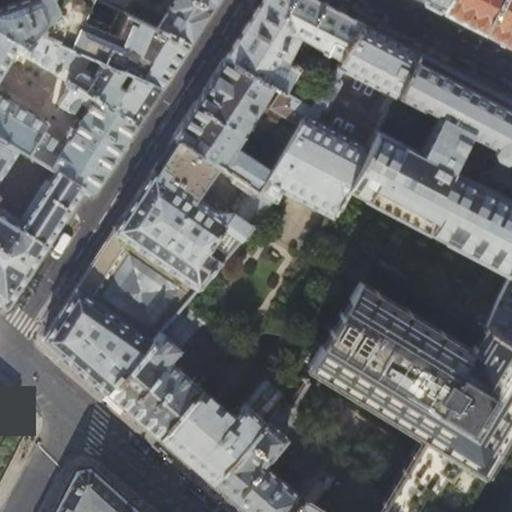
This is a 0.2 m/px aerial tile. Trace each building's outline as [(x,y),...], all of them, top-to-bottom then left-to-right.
[(0,0),(0,26),(25,41),(34,31),(57,6),(54,0),(0,0)] [(54,0),(57,6),(34,31),(159,86),(170,70),(188,42),(126,12),(123,10),(105,48),(76,34),(92,0),(54,0)] [(172,0),(162,16),(133,2),(126,12),(188,42),(211,5),(215,0),(113,0),(124,5),(127,0),(172,0)] [(341,57),(362,23),(321,1),(319,0),(260,0),(253,13),(225,57),(285,91),(290,83),(294,84),(302,70),(287,61),(300,35),(341,57)] [(444,0),(441,7),(460,17),(484,30),(499,0),(444,0)] [(511,0),(499,0),(484,30),(511,44),(511,0)] [(281,190),(332,216),(368,147),(313,120),(319,110),(320,110),(322,110),(323,110),(324,109),(339,81),(340,79),(339,78),(339,77),(338,75),(342,66),(396,94),(417,51),(362,23),(341,57),(317,93),(309,106),(298,123),(269,168),(257,187),(274,198),(281,190)] [(91,191),(113,157),(136,122),(159,86),(34,31),(25,41),(0,26),(0,135),(17,145),(55,168),(82,185),(91,191)] [(511,153),(511,101),(417,51),(396,94),(419,107),(421,105),(437,115),(417,153),(476,184),(493,151),(495,155),(503,159),(509,157),(511,153)] [(300,100),(285,91),(225,57),(198,98),(174,137),(219,164),(249,183),(257,187),(269,168),(235,146),(262,103),(298,123),(309,106),(300,100)] [(300,100),(309,106),(317,93),(311,90),(305,91),(300,100)] [(324,230),(365,255),(388,211),(425,231),(425,230),(445,240),(445,241),(507,274),(511,264),(511,201),(476,184),(417,153),(376,131),(368,147),(332,216),(324,230)] [(0,135),(0,299),(3,303),(6,303),(82,185),(55,168),(19,224),(0,211),(0,171),(17,145),(0,135)] [(209,179),(219,164),(174,137),(166,149),(153,169),(245,232),(274,198),(257,187),(249,183),(239,199),(209,179)] [(245,232),(153,169),(138,194),(114,230),(197,287),(245,232)] [(183,303),(197,287),(114,230),(114,231),(79,283),(43,338),(77,367),(105,391),(183,303)] [(394,247),(418,259),(426,244),(402,232),(394,247)] [(511,264),(507,274),(484,327),(490,331),(511,344),(511,264)] [(291,511),(418,511),(419,511),(420,511),(456,511),(511,419),(511,344),(490,331),(473,360),(356,288),(304,373),(419,444),(376,511),(324,468),(291,511)] [(203,321),(183,303),(105,391),(132,414),(158,437),(202,386),(170,359),(203,321)] [(234,414),(202,386),(158,437),(181,456),(210,481),(276,405),(281,399),(283,396),(283,394),(283,391),(282,390),(267,375),(243,404),(234,414)] [(0,434),(14,408),(0,395),(0,434)] [(276,405),(210,481),(246,511),(291,511),(324,468),(330,459),(326,455),(317,466),(315,465),(294,491),(262,462),(293,426),(296,421),(276,405)] [(135,511),(126,503),(92,472),(74,474),(55,511),(135,511)] [(511,511),(511,493),(510,492),(499,511),(511,511)]
